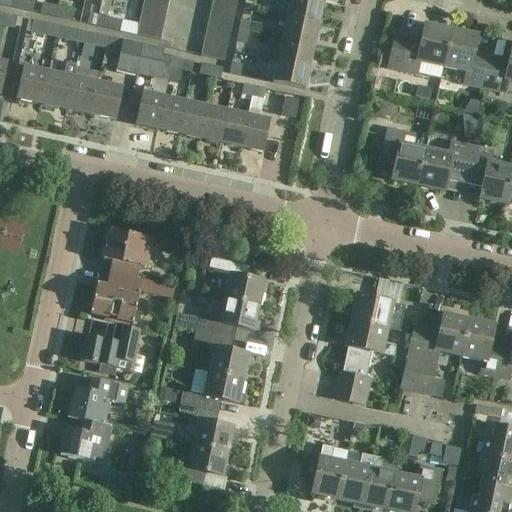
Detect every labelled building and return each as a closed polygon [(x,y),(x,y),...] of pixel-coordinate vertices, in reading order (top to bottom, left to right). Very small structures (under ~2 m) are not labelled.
[(8,0),(7,8),(23,11),(31,13),(34,3),(26,1),(21,0),(8,0)] [(87,25),(103,29),(106,18),(110,0),(98,0),(97,9),(91,8),(87,25)] [(167,5),(144,0),(141,12),(164,17),(167,5)] [(236,3),(222,0),(211,0),(210,9),(233,14),(236,3)] [(289,0),(286,20),(318,27),(322,6),(296,0),(289,0)] [(40,15),(55,19),(58,8),(42,5),(40,15)] [(74,12),(58,8),(55,19),(72,23),(74,12)] [(210,9),(207,21),(231,26),(233,14),(210,9)] [(164,17),(141,12),(139,23),(162,28),(164,17)] [(0,14),(0,25),(12,28),(5,59),(12,61),(21,19),(0,14)] [(121,22),(106,18),(103,29),(119,33),(121,22)] [(281,41),(313,48),(318,27),(286,20),(281,41)] [(205,32),(228,38),(231,26),(207,21),(205,32)] [(238,32),(248,34),(250,23),(240,21),(238,32)] [(30,33),(55,39),(57,28),(32,22),(30,33)] [(162,28),(139,23),(137,35),(159,40),(162,28)] [(249,33),(261,36),(262,26),(252,24),(249,33)] [(424,26),(420,42),(394,37),(387,70),(417,76),(419,65),(442,70),(450,31),(424,26)] [(55,39),(79,45),(82,33),(57,28),(55,39)] [(463,86),(480,90),(484,91),(491,58),(473,54),(476,37),(450,31),(442,70),(465,75),(463,86)] [(205,32),(202,44),(226,49),(228,38),(205,32)] [(246,45),(248,34),(238,32),(235,42),(246,45)] [(106,39),(82,33),(79,45),(104,50),(106,39)] [(122,42),(106,39),(104,50),(119,54),(115,72),(129,75),(136,44),(122,41),(122,42)] [(276,63),(309,70),(313,48),(281,41),(276,63)] [(163,50),(136,44),(129,75),(167,83),(170,70),(169,70),(171,58),(162,56),(163,50)] [(202,44),(199,57),(223,62),(226,49),(202,44)] [(484,91),(488,91),(506,95),(508,84),(511,84),(511,44),(511,45),(508,61),(491,58),(484,91)] [(183,61),(171,58),(169,70),(170,70),(180,72),(183,61)] [(272,84),(304,91),(309,70),(276,63),(272,84)] [(40,106),(65,111),(72,79),(75,67),(66,64),(63,77),(47,74),(40,106)] [(241,67),(231,64),(228,75),(239,77),(241,67)] [(211,67),(201,65),(199,75),(209,78),(211,67)] [(209,78),(219,80),(222,70),(211,67),(209,78)] [(15,101),(40,106),(47,74),(22,68),(15,101)] [(96,85),(72,79),(65,111),(90,117),(96,85)] [(122,91),(96,85),(90,117),(115,122),(122,91)] [(254,88),(243,86),(241,96),(251,98),(252,99),(254,88)] [(262,100),(264,90),(254,88),(252,99),(251,98),(247,117),(248,117),(241,150),(262,154),(269,122),(259,120),(264,101),(262,100)] [(134,126),(156,131),(162,99),(150,97),(152,91),(143,89),(142,95),(141,95),(134,126)] [(284,98),(280,118),(294,121),(298,101),(284,98)] [(162,99),(156,131),(177,136),(184,104),(162,99)] [(373,105),(370,119),(384,122),(385,116),(390,117),(393,105),(379,102),(378,107),(373,105)] [(184,104),(177,136),(198,140),(205,108),(184,104)] [(205,108),(198,140),(220,145),(227,113),(205,108)] [(227,113),(220,145),(241,150),(248,117),(247,117),(227,113)] [(477,121),(474,139),(485,141),(488,123),(477,121)] [(404,135),(404,134),(387,130),(380,163),(394,166),(391,182),(417,188),(425,151),(412,148),(414,137),(404,135)] [(447,177),(461,180),(464,181),(471,149),(468,148),(451,144),(450,147),(427,142),(425,151),(417,188),(443,194),(447,177)] [(471,149),(464,181),(482,184),(479,201),(505,207),(511,172),(511,169),(490,165),(492,154),(476,150),(471,149)] [(151,247),(158,248),(181,253),(184,240),(127,227),(125,236),(107,232),(101,262),(111,264),(108,276),(173,290),(174,288),(137,280),(139,270),(146,272),(151,247)] [(222,301),(259,308),(264,284),(246,280),(249,268),(211,260),(208,273),(228,277),(222,301)] [(90,315),(132,324),(138,294),(171,301),(173,290),(108,276),(105,288),(96,286),(90,315)] [(349,322),(387,330),(390,316),(402,318),(404,307),(355,297),(349,322)] [(195,333),(231,341),(234,329),(253,333),(259,308),(222,301),(218,324),(198,320),(195,333)] [(426,330),(420,362),(421,362),(434,365),(437,354),(460,359),(468,321),(442,316),(439,332),(426,330)] [(468,321),(460,359),(482,363),(479,375),(494,378),(501,346),(490,343),(493,327),(468,321)] [(341,376),(338,375),(335,387),(367,394),(369,382),(365,381),(372,354),(392,358),(395,346),(384,344),(387,330),(349,322),(344,348),(347,348),(341,376)] [(414,327),(407,359),(420,362),(426,330),(414,327)] [(80,362),(99,367),(129,373),(138,333),(119,329),(115,345),(113,342),(109,344),(86,339),(83,354),(81,354),(80,362)] [(207,374),(243,381),(248,357),(229,353),(231,341),(195,333),(193,346),(212,350),(207,374)] [(511,347),(501,346),(494,378),(507,381),(510,370),(511,370),(511,347)] [(407,359),(401,388),(414,391),(421,362),(420,362),(407,359)] [(421,362),(414,391),(428,394),(434,365),(421,362)] [(179,406),(216,414),(218,402),(238,406),(243,381),(207,374),(202,397),(182,392),(179,406)] [(67,419),(110,428),(102,426),(107,403),(124,407),(128,389),(86,380),(83,393),(79,395),(73,394),(67,419)] [(367,394),(335,387),(333,400),(364,407),(367,394)] [(160,389),(157,402),(169,404),(172,392),(160,389)] [(476,405),(474,413),(498,418),(500,410),(476,405)] [(216,414),(179,406),(176,418),(196,423),(191,446),(228,454),(233,430),(213,426),(216,414)] [(309,418),(307,428),(318,431),(320,420),(309,418)] [(110,428),(67,419),(67,420),(77,422),(76,431),(71,434),(65,432),(59,456),(93,464),(97,444),(106,446),(110,428)] [(353,425),(351,432),(359,434),(364,431),(364,428),(353,425)] [(479,455),(511,462),(511,430),(493,426),(490,440),(482,438),(479,455)] [(421,460),(422,455),(425,441),(403,436),(400,450),(399,456),(421,460)] [(186,470),(166,465),(164,479),(202,487),(205,475),(222,479),(228,454),(191,446),(186,470)] [(312,496),(337,502),(346,464),(332,461),(334,450),(323,447),(312,496)] [(465,453),(462,469),(472,471),(475,455),(465,453)] [(337,502),(362,507),(373,458),(361,455),(358,467),(346,464),(337,502)] [(511,493),(511,488),(511,462),(479,455),(475,473),(482,475),(480,486),(511,493)] [(362,507),(382,511),(386,511),(395,475),(381,472),(384,460),(373,458),(362,507)] [(395,475),(386,511),(413,511),(416,502),(434,506),(441,474),(419,469),(417,480),(395,475)] [(470,497),(466,511),(506,511),(511,493),(480,486),(477,499),(470,497)] [(456,499),(453,511),(456,511),(462,511),(464,500),(456,499)]
